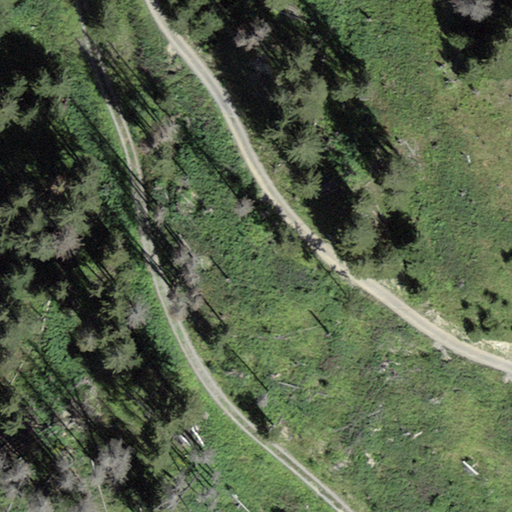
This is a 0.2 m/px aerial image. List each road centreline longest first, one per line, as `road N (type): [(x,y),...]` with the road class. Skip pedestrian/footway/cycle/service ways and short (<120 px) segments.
road 1 (track): [(353,511),(232,393),(177,236),(137,172),(82,0)]
road 2 (track): [(511,364),(339,266),(299,233),(236,102),(193,52),(170,0)]
